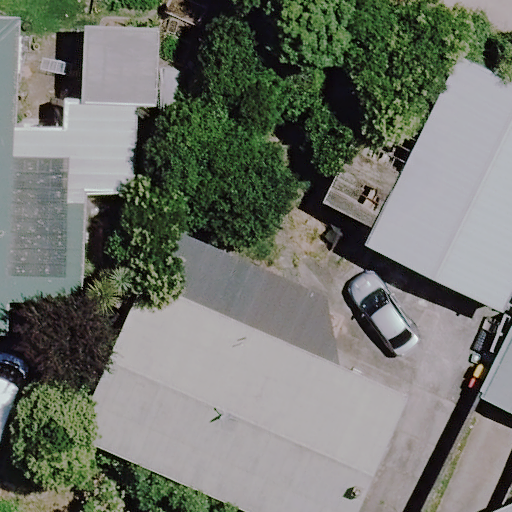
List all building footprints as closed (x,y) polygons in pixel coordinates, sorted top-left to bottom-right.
[(84,26),(81,104),(13,101),(16,23),(0,22),(0,340),(10,341),(11,305),(75,308),(79,200),(132,202),(135,119),(154,120),(158,29),(84,26)] [(511,290),(511,82),(462,58),(367,250),(500,315),(511,290)] [(356,511),(404,402),(145,290),(79,442),(239,511),(356,511)] [(511,335),(479,402),(511,419),(511,335)] [(511,511),(511,496),(483,508),(484,511),(511,511)]
